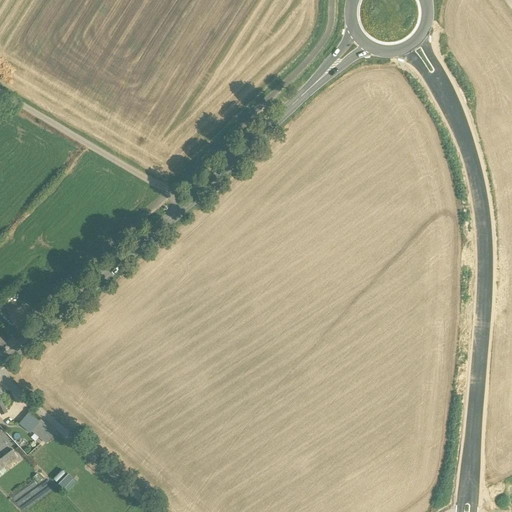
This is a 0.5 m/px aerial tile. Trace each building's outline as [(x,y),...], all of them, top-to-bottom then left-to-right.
[(18,424),(29,433),(38,423),(28,413),(18,424)] [(38,423),(31,431),(45,444),(55,433),(41,420),(38,423)] [(35,464),(48,452),(41,444),(28,456),(35,464)] [(0,475),(20,461),(12,450),(0,458),(0,475)] [(66,492),(77,481),(68,473),(58,484),(66,492)]
